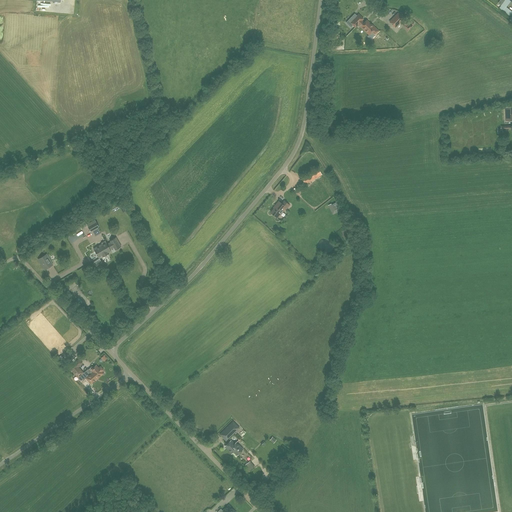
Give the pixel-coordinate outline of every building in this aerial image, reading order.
[(403,19),(397,13),(389,22),(395,28),(398,24),(397,24),(401,21),(403,19)] [(372,26),(371,26),(365,21),(363,23),(360,21),(362,19),(358,15),(350,23),(354,27),(357,24),(368,35),(371,32),(374,35),(377,31),(372,26)] [(413,24),(409,20),(403,26),(407,30),(409,27),(410,28),(412,26),(411,25),(412,24),(413,24)] [(302,178),(305,184),(322,174),(318,168),(302,178)] [(285,208),(286,209),(289,205),(284,201),(281,204),(279,201),(274,206),(275,207),(271,213),(277,218),(285,208)] [(91,231),(97,228),(99,227),(95,220),(86,224),(91,232),(91,231)] [(107,244),(110,250),(114,248),(115,250),(121,246),(116,237),(110,241),(110,242),(107,244)] [(110,250),(107,244),(105,241),(101,243),(102,244),(93,249),(98,257),(102,254),(103,257),(108,254),(107,253),(111,251),(110,250)] [(44,269),(52,265),(46,255),(38,259),(44,269)] [(65,369),(69,365),(61,356),(57,359),(65,369)] [(83,372),(78,367),(82,364),(78,359),(69,367),(77,377),(83,372)] [(98,368),(96,365),(90,370),(92,371),(85,378),(90,383),(97,377),(98,378),(103,373),(101,371),(103,370),(100,367),(98,368)] [(219,435),(226,442),(239,428),(232,421),(219,435)] [(225,446),(232,453),(233,451),(237,455),(243,449),(236,442),(234,444),(231,440),(225,446)]
